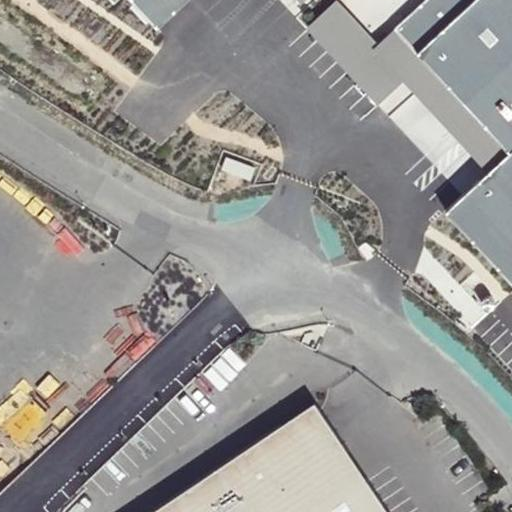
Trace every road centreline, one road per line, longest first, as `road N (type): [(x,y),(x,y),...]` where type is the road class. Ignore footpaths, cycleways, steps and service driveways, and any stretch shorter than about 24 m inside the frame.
road 1 (unclassified): [(254,295),(17,511)]
road 2 (unclassified): [(243,261),(158,223),(0,124)]
road 3 (unclassified): [(511,454),(454,383),(385,326),(307,281)]
